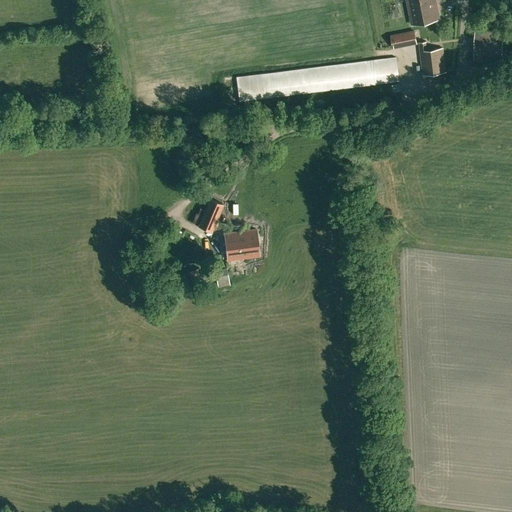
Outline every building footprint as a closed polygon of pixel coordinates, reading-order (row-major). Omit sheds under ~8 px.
[(439,19),(435,0),(406,0),(412,24),(439,19)] [(483,54),(502,56),(503,30),(475,28),(473,60),(483,60),(483,54)] [(415,30),(400,33),(402,46),(417,43),(415,30)] [(446,72),(443,47),(428,49),(426,41),(419,42),(423,75),(446,72)] [(234,77),(237,101),(390,82),(391,85),(397,84),(396,81),(398,81),(395,57),(234,77)] [(209,197),(204,209),(199,207),(192,223),(213,232),(224,204),(209,197)] [(225,233),(228,260),(259,256),(256,229),(225,233)] [(176,276),(174,276),(164,280),(167,289),(179,285),(182,284),(184,287),(204,279),(199,268),(176,276)] [(151,275),(159,295),(167,292),(159,272),(151,275)] [(219,287),(231,285),(230,275),(217,278),(219,287)]
